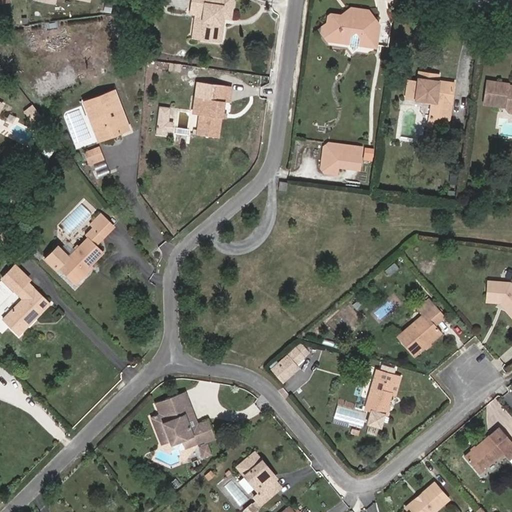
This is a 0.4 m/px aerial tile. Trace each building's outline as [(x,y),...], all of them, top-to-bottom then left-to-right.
[(228,18),(237,19),(239,0),(199,0),(198,11),(210,12),(206,41),(227,43),(230,24),(227,24),(228,18)] [(202,16),(199,39),(206,41),(210,12),(198,11),(197,15),(202,16)] [(383,28),(380,28),(380,24),(375,24),(375,18),(372,17),(372,13),(356,12),(356,18),(351,18),(351,21),(347,24),(345,19),(335,19),(333,37),(341,38),(345,44),(354,45),(356,33),(365,34),(364,47),(380,49),(383,28)] [(443,115),(454,117),(459,81),(444,79),(436,78),(437,72),(425,71),(424,80),(413,78),(411,95),(421,96),(438,99),(437,101),(435,114),(443,115)] [(511,82),(492,78),(489,102),(511,106),(511,107),(511,108),(511,82)] [(227,120),(227,119),(228,114),(230,104),(235,105),(238,88),(221,86),(219,97),(218,102),(211,101),(202,99),(199,116),(206,116),(204,132),(203,137),(224,140),(227,120)] [(130,123),(127,123),(121,106),(123,103),(120,94),(95,103),(105,131),(100,133),(104,143),(134,133),(130,123)] [(100,133),(105,131),(95,103),(90,105),(100,133)] [(121,106),(127,123),(130,123),(123,103),(121,106)] [(36,124),(44,118),(36,108),(28,114),(36,124)] [(172,127),(167,127),(169,113),(162,112),(159,131),(167,132),(172,133),(172,127)] [(434,124),(441,125),(443,115),(435,114),(434,124)] [(349,149),(370,152),(371,143),(339,140),(335,143),(332,164),(335,168),(346,169),(347,162),(349,149)] [(347,162),(369,165),(370,152),(349,149),(347,162)] [(96,170),(111,162),(105,151),(91,158),(96,170)] [(108,235),(119,224),(106,211),(95,222),(98,224),(108,235)] [(101,242),(108,235),(98,224),(91,232),(93,235),(101,242)] [(82,277),(96,262),(108,249),(101,242),(93,235),(75,255),(68,249),(57,248),(49,256),(60,267),(62,265),(67,259),(69,261),(67,264),(82,277)] [(81,282),(98,264),(96,262),(82,277),(67,264),(69,261),(67,259),(62,265),(81,282)] [(41,316),(52,304),(32,284),(34,281),(20,267),(7,279),(27,299),(7,318),(22,334),(35,322),(34,318),(38,315),(41,316)] [(511,317),(511,285),(510,283),(488,280),(486,300),(499,301),(511,317)] [(412,357),(440,332),(433,324),(442,315),(433,304),(395,337),(412,357)] [(294,365),(302,357),(296,349),(287,357),(294,365)] [(297,369),(294,365),(287,357),(272,370),(281,382),(297,369)] [(383,417),(386,408),(389,396),(392,386),(396,387),(398,377),(375,371),(363,412),(369,413),(365,426),(379,430),(382,417),(383,417)] [(192,413),(185,394),(171,399),(178,418),(192,413)] [(192,413),(178,418),(171,399),(155,405),(159,415),(164,427),(161,433),(168,437),(170,444),(177,441),(181,444),(193,440),(195,446),(204,443),(214,439),(208,422),(197,426),(194,427),(192,423),(195,419),(192,413)] [(161,433),(164,427),(159,415),(151,418),(162,446),(170,444),(168,437),(161,433)] [(464,456),(479,473),(504,451),(510,457),(511,454),(511,440),(499,426),(476,446),(471,450),(464,456)] [(181,444),(184,451),(195,446),(193,440),(181,444)] [(202,461),(211,457),(207,445),(205,445),(197,449),(202,461)] [(270,484),(274,481),(260,463),(261,462),(253,453),(236,467),(258,493),(252,497),(254,499),(259,505),(260,505),(276,492),(270,484)] [(406,511),(432,511),(447,500),(432,483),(420,494),(420,498),(416,501),(412,500),(403,508),(406,511)] [(254,499),(250,502),(255,508),(259,505),(254,499)] [(243,511),(256,511),(258,511),(255,508),(250,502),(242,509),(243,511)]
